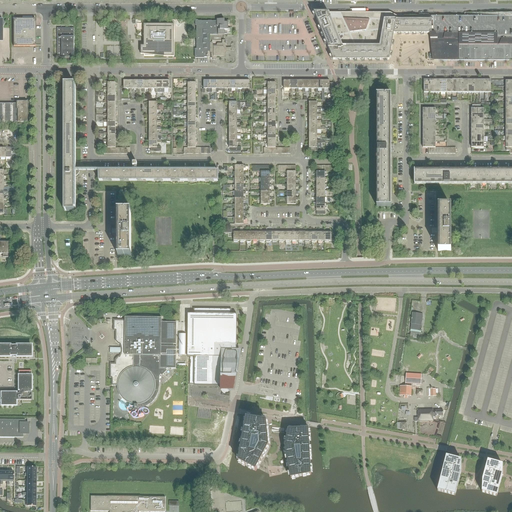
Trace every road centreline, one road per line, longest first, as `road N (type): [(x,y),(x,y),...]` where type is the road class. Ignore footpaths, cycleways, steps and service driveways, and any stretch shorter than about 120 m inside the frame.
road 1 (primary): [(60,297),(322,282),(511,282)]
road 2 (unclassified): [(253,293),(238,394),(218,453),(55,451)]
road 3 (primary): [(511,270),(209,276)]
road 4 (residential): [(511,6),(241,7)]
road 5 (unclassified): [(253,293),(511,293)]
road 6 (residential): [(241,7),(46,8)]
road 7 (tertiary): [(241,72),(405,72)]
road 8 (primary): [(209,276),(50,286)]
road 9 (tertiary): [(38,70),(38,226)]
road 10 (tertiary): [(45,226),(45,70)]
road 11 (secondary): [(41,298),(50,451)]
road 12 (tertiary): [(90,70),(241,72)]
road 13 (secondary): [(55,451),(53,313)]
road 14 (residential): [(345,264),(221,268)]
